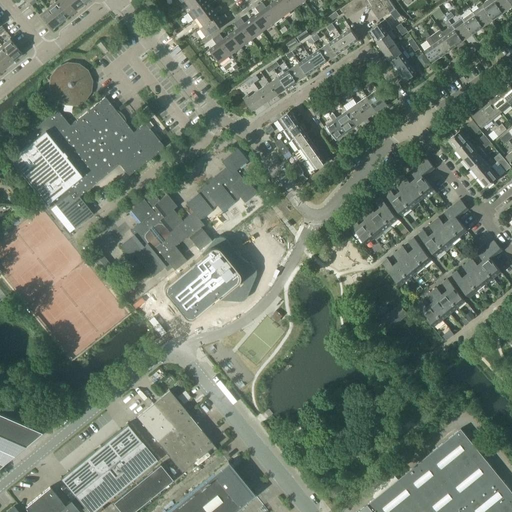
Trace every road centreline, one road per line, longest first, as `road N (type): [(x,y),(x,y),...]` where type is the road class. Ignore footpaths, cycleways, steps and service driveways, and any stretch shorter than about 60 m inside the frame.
road 1 (unclassified): [(0,489),(165,354),(187,358)]
road 2 (unclassified): [(311,511),(187,358)]
road 3 (residential): [(294,100),(370,55),(415,124)]
road 4 (residential): [(220,119),(116,0)]
road 5 (residential): [(99,219),(220,119)]
road 6 (residential): [(312,216),(415,124)]
